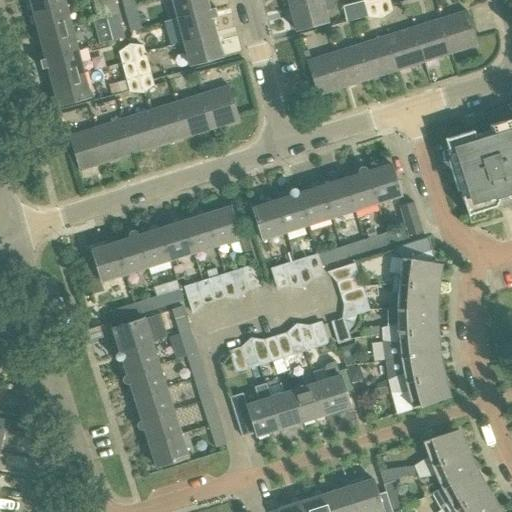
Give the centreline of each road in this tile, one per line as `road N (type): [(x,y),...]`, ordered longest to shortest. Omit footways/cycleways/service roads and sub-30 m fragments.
road 1 (residential): [(154,511),(484,401)]
road 2 (residential): [(14,235),(284,148)]
road 3 (residential): [(73,430),(14,235)]
road 4 (residential): [(483,259),(454,237),(435,202),(409,110)]
road 5 (residential): [(284,148),(244,0)]
road 6 (residential): [(484,401),(469,320),(483,259)]
road 7 (residential): [(284,148),(409,110)]
